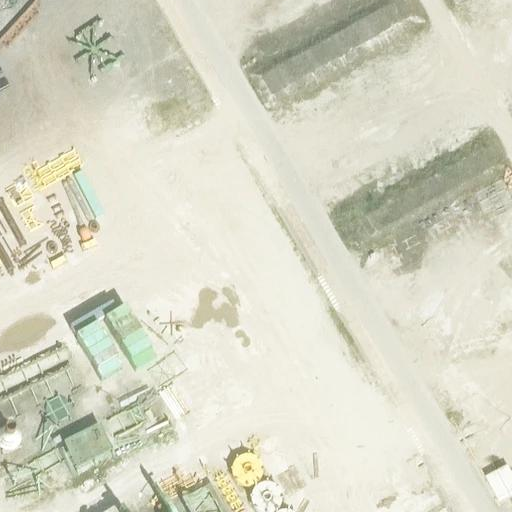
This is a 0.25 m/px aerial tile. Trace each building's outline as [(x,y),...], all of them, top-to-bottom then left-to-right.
[(330,0),(305,0),(302,2),(433,239),(456,227),(330,0)] [(378,0),(486,203),(506,193),(403,0),(378,0)] [(477,0),(510,66),(511,64),(511,21),(501,0),(477,0)] [(312,59),(327,53),(320,36),(273,56),(281,77),(304,67),(297,51),(307,47),(312,59)] [(220,184),(319,372),(341,360),(242,173),(220,184)] [(130,176),(109,187),(225,417),(246,407),(130,176)] [(193,207),(293,386),(315,373),(269,292),(265,294),(211,197),(193,207)] [(401,511),(373,449),(360,455),(349,430),(339,435),(343,445),(340,447),(369,511),(401,511)]
